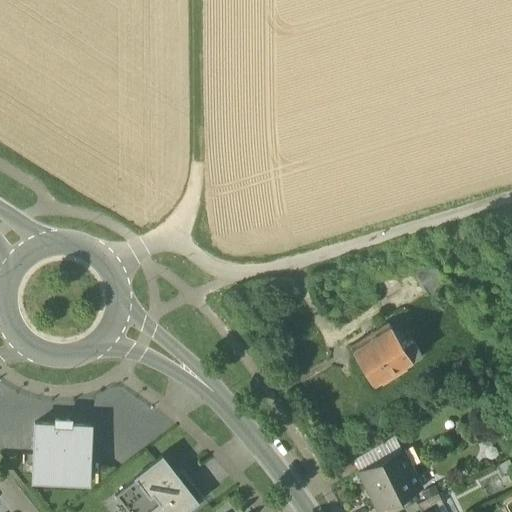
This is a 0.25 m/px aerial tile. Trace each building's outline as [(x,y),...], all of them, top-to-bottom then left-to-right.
[(412,273),(419,284),(437,273),(431,263),(392,269),(393,275),(412,273)] [(444,283),(437,273),(419,284),(426,294),(444,283)] [(371,383),(373,385),(411,361),(410,360),(419,354),(409,338),(400,344),(387,322),(349,346),(362,368),(360,369),(370,384),(371,383)] [(34,423),(31,475),(87,478),(90,426),(69,425),(69,421),(55,420),(55,424),(34,423)] [(352,460),(358,471),(400,449),(393,435),(352,460)] [(367,490),(410,469),(400,449),(358,471),(367,490)] [(132,476),(134,479),(156,462),(169,478),(175,472),(161,454),(132,476)] [(169,478),(156,462),(134,479),(148,497),(151,495),(156,501),(142,511),(176,511),(179,510),(181,511),(183,511),(197,501),(175,472),(169,478)] [(175,472),(197,501),(203,496),(181,468),(175,472)] [(410,469),(367,490),(377,510),(420,488),(410,469)] [(142,511),(156,501),(151,495),(148,497),(134,479),(114,495),(127,511),(142,511)] [(416,504),(419,511),(425,511),(432,509),(442,503),(437,493),(416,504)] [(432,509),(433,511),(446,511),(442,503),(432,509)]
